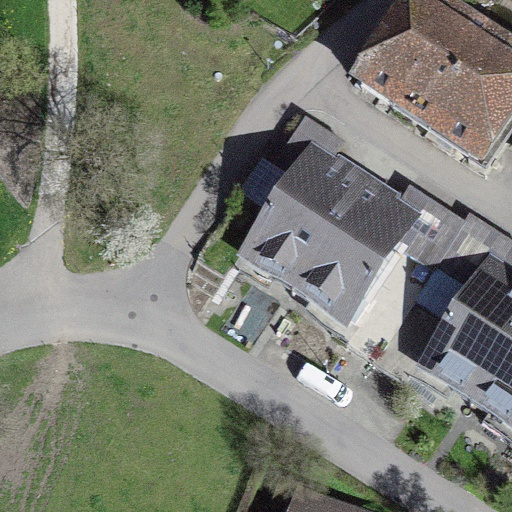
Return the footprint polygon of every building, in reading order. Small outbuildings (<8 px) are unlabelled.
[(369,79),(478,151),(511,98),(511,67),(417,5),(369,79)] [(297,288),(360,193),(326,171),(343,146),(305,121),(274,168),(299,184),(251,257),(297,288)] [(464,226),(410,190),(393,215),(360,193),(297,288),(344,318),(391,246),(433,274),(436,269),(464,226)] [(436,269),(477,297),(430,369),(476,399),(511,345),(511,287),(505,283),(511,272),(511,246),(470,218),(464,226),(436,269)] [(385,345),(433,274),(391,246),(344,318),(385,345)] [(477,297),(436,269),(388,341),(430,369),(477,297)] [(511,345),(476,399),(511,423),(511,345)]
